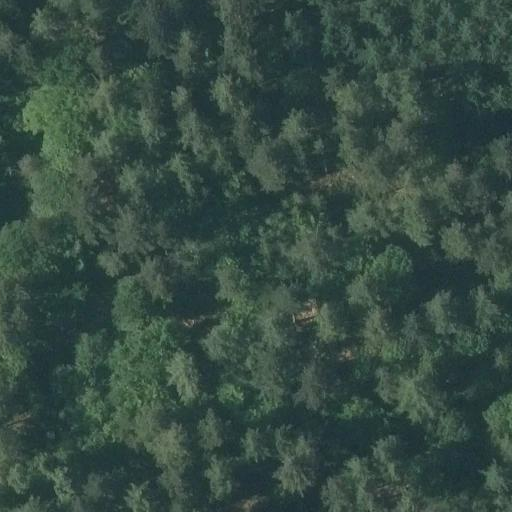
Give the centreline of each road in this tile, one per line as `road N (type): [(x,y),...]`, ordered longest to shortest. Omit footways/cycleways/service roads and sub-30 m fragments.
road 1 (track): [(15,191),(133,272),(511,431)]
road 2 (track): [(511,151),(33,35)]
road 3 (track): [(33,35),(15,191)]
